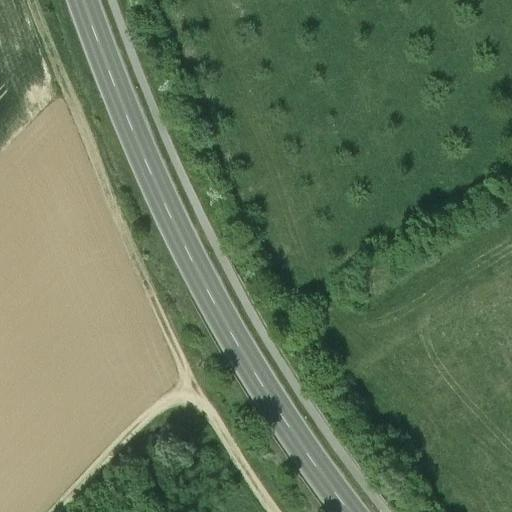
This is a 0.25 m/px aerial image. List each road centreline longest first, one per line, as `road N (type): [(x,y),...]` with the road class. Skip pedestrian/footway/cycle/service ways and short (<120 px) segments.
road 1 (secondary): [(87,0),(198,263),(346,511)]
road 2 (track): [(185,370),(60,93),(30,0)]
road 3 (track): [(56,511),(185,370)]
road 4 (track): [(277,511),(185,370)]
